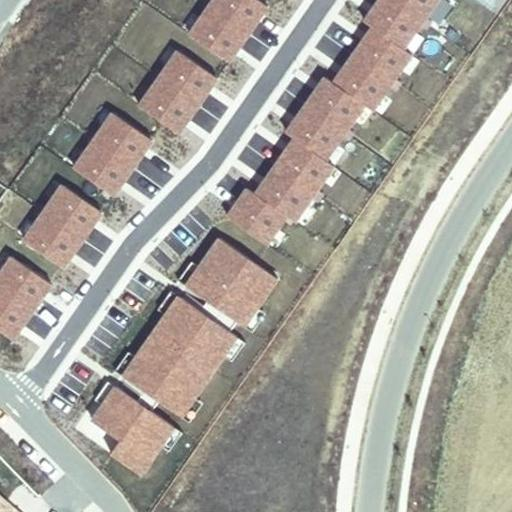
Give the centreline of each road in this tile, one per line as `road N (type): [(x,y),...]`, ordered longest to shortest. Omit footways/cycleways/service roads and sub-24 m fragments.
road 1 (residential): [(324,0),(211,160),(132,241),(14,406)]
road 2 (residential): [(511,140),(429,278),(393,382),(372,511)]
road 3 (residential): [(119,511),(14,406)]
